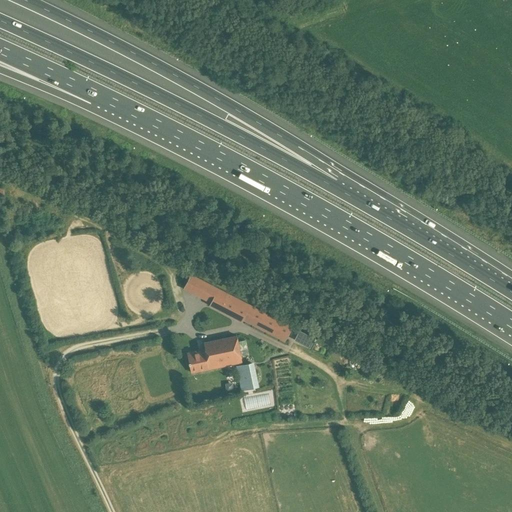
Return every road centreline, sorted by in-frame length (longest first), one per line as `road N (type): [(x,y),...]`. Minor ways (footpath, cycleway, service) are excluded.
road 1 (motorway): [(94,95),(277,186),(511,325)]
road 2 (track): [(232,433),(391,422),(420,404),(402,390),(348,382),(251,330)]
road 3 (motorway): [(340,177),(0,20)]
road 4 (motorway): [(340,177),(197,86),(21,0)]
road 5 (motorway): [(511,283),(340,177)]
